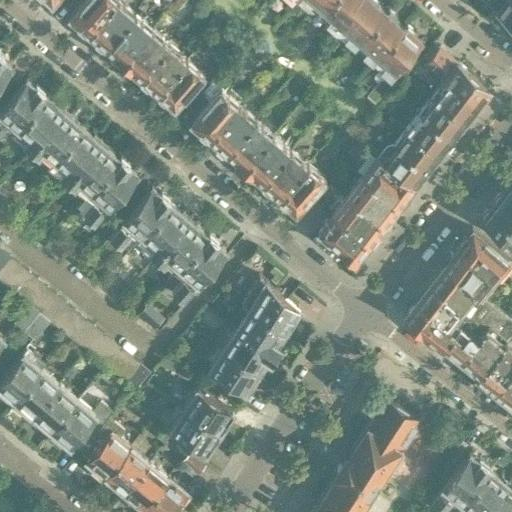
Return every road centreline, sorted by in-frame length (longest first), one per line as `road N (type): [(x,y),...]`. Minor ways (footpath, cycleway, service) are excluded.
road 1 (residential): [(363,309),(1,0)]
road 2 (residential): [(228,511),(363,309)]
road 3 (residential): [(363,309),(511,122)]
road 4 (residential): [(511,430),(363,309)]
